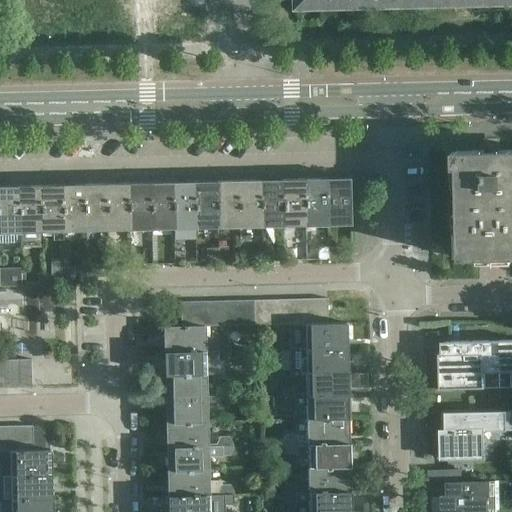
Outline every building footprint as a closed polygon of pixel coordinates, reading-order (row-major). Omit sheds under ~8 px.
[(361,7),(360,0),(295,0),(295,9),(361,7)] [(511,257),(511,149),(500,150),(500,153),(484,153),(484,151),(456,151),(459,258),(511,257)] [(327,222),(326,181),(325,182),(317,182),(317,178),(303,179),(303,182),(304,182),(305,226),(328,225),(327,222)] [(350,225),(349,181),(339,181),(338,178),(325,178),(325,182),(326,181),(327,222),(339,221),(339,225),(350,225)] [(283,223),(282,183),(281,183),(273,183),(273,179),(259,180),(259,183),(260,183),(261,223),(273,223),(273,226),(284,226),(283,223)] [(304,182),(303,182),(295,182),(295,179),(281,179),(281,183),(282,183),(283,223),(295,223),(295,226),(305,226),(304,182)] [(261,223),(260,183),(259,183),(251,183),(251,180),(237,180),(237,184),(238,184),(239,227),(262,227),(261,223)] [(216,184),(215,184),(207,184),(207,181),(193,181),(193,185),(194,185),(195,225),(196,225),(207,225),(207,228),(217,228),(216,184)] [(239,227),(238,184),(237,184),(229,184),(229,181),(215,181),(215,184),(216,184),(217,228),(239,227)] [(172,185),(171,185),(163,186),(163,182),(149,183),(149,186),(150,186),(151,229),(173,229),(172,185)] [(194,185),(193,185),(185,185),(185,182),(171,182),(171,185),(172,185),(173,229),(196,228),(196,225),(195,225),(194,185)] [(129,227),(128,186),(127,186),(119,187),(119,183),(105,184),(105,187),(106,187),(107,227),(108,227),(119,227),(119,230),(130,230),(130,227),(129,227)] [(151,229),(150,186),(149,186),(141,186),(141,183),(127,183),(127,186),(128,186),(129,227),(130,227),(141,226),(141,230),(151,229)] [(85,228),(84,187),(83,187),(75,188),(75,184),(61,185),(61,188),(62,188),(63,231),(86,231),(86,228),(85,228)] [(106,187),(105,187),(97,187),(97,184),(83,184),(83,187),(84,187),(85,228),(86,228),(97,227),(97,231),(108,230),(108,227),(107,227),(106,187)] [(40,189),(39,189),(31,189),(31,185),(17,186),(17,189),(18,189),(19,229),(20,229),(31,229),(31,232),(41,232),(40,189)] [(62,188),(61,188),(53,188),(53,185),(39,185),(39,189),(40,189),(41,232),(63,231),(62,188)] [(18,189),(17,189),(9,189),(9,186),(0,186),(0,229),(9,229),(9,233),(20,232),(20,229),(19,229),(18,189)] [(327,257),(327,247),(318,248),(318,258),(327,257)] [(327,323),(327,298),(315,299),(315,324),(327,323)] [(292,324),(292,299),(280,300),(281,324),(292,324)] [(304,324),(303,299),(292,299),(292,324),(304,324)] [(315,324),(315,299),(303,299),(304,324),(315,324)] [(251,325),(251,307),(251,300),(239,301),(239,325),(251,325)] [(269,325),(269,300),(257,300),(257,325),(269,325)] [(281,324),(280,300),(269,300),(269,325),(281,324)] [(205,326),(204,301),(193,302),(193,326),(204,326),(205,326)] [(216,326),(216,301),(204,301),(205,326),(216,326)] [(228,326),(227,301),(216,301),(216,326),(228,326)] [(239,325),(239,301),(227,301),(228,326),(239,325)] [(193,326),(193,302),(181,302),(181,327),(193,326)] [(345,347),(345,323),(327,323),(315,324),(304,324),(305,346),(295,346),(292,339),(283,339),(280,347),(280,349),(345,347)] [(193,326),(181,327),(164,327),(164,352),(229,350),(229,348),(226,341),(217,341),(214,348),(205,349),(204,326),(193,326)] [(511,371),(511,340),(455,342),(455,354),(439,355),(439,369),(441,369),(442,389),(484,388),(483,372),(511,371)] [(346,371),(345,347),(280,349),(280,351),(284,358),(293,358),(296,350),(305,350),(305,372),(346,371)] [(205,375),(205,353),(214,352),(218,360),(226,360),(230,352),(229,350),(164,352),(165,376),(205,375)] [(18,385),(18,360),(6,360),(6,386),(18,385)] [(31,385),(30,360),(18,360),(18,385),(31,385)] [(347,395),(346,371),(305,372),(306,394),(297,394),(293,387),(284,387),(281,395),(281,397),(347,395)] [(206,397),(205,375),(165,376),(166,400),(231,398),(231,396),(227,388),(218,389),(215,396),(206,397)] [(347,419),(347,395),(281,397),(281,399),(285,406),(294,406),(297,398),(306,398),(307,420),(347,419)] [(207,423),(206,401),(215,400),(219,408),(228,408),(231,400),(231,398),(166,400),(166,424),(207,423)] [(483,457),(483,431),(488,431),(487,412),(452,412),(453,431),(441,431),(441,458),(483,457)] [(348,443),(347,419),(307,420),(307,442),(298,442),(294,435),(286,435),(283,443),(283,445),(348,443)] [(207,445),(207,423),(166,424),(167,448),(232,446),(232,444),(228,436),(220,437),(217,444),(207,445)] [(33,450),(32,425),(20,426),(21,451),(33,450)] [(0,451),(9,451),(9,426),(0,426),(0,451)] [(21,451),(20,426),(9,426),(9,451),(21,451)] [(348,467),(348,443),(283,445),(283,447),(286,454),(295,454),(298,446),(307,446),(308,468),(348,467)] [(208,471),(207,449),(217,448),(220,456),(229,456),(232,448),(232,446),(167,448),(167,472),(208,471)] [(51,475),(50,450),(0,451),(0,466),(0,476),(10,475),(51,475)] [(349,491),(348,467),(308,468),(308,490),(299,490),(295,483),(287,483),(284,491),(284,493),(349,491)] [(208,493),(208,471),(167,472),(168,496),(233,494),(233,492),(230,484),(221,485),(218,492),(208,493)] [(0,499),(51,498),(51,475),(10,475),(11,497),(1,498),(0,494),(0,499)] [(486,511),(486,496),(498,496),(498,481),(458,482),(459,496),(442,496),(442,511),(486,511)] [(349,511),(349,491),(284,493),(284,495),(287,502),(296,502),(299,494),(308,494),(308,511),(349,511)] [(208,511),(208,497),(218,496),(221,504),(230,504),(233,496),(233,494),(168,496),(168,511),(208,511)] [(51,511),(51,498),(0,499),(0,505),(1,502),(11,501),(11,511),(51,511)]
